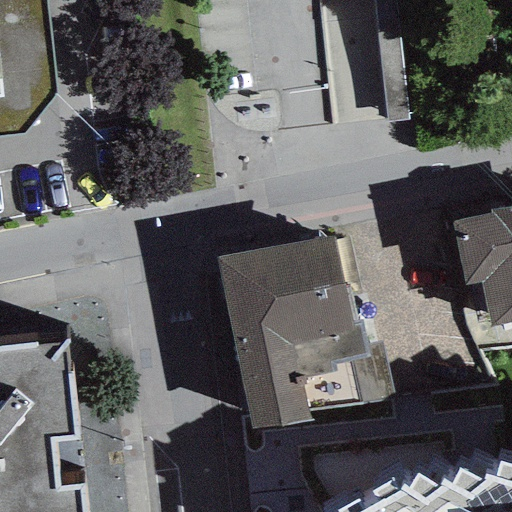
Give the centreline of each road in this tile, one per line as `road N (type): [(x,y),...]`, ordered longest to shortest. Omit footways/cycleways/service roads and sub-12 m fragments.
road 1 (residential): [(131,250),(511,166)]
road 2 (residential): [(131,250),(162,511)]
road 3 (residential): [(0,268),(131,250)]
